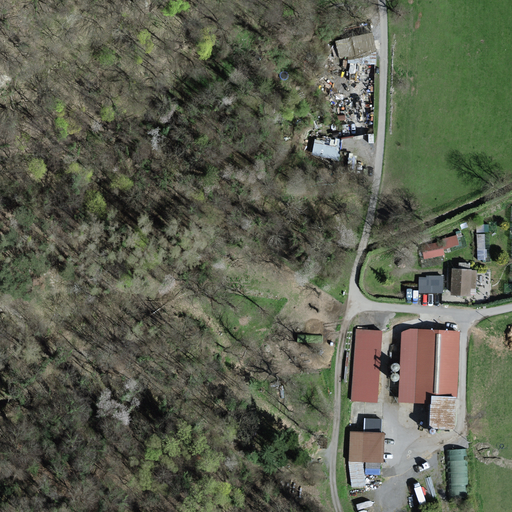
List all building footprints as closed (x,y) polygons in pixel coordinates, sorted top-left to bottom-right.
[(332,37),(336,53),(349,51),(346,35),(332,37)] [(336,156),(339,140),(311,135),(307,150),(336,156)] [(422,255),(445,254),(444,244),(458,244),(458,236),(421,237),(422,255)] [(472,272),(454,271),(454,294),(472,295),(472,272)] [(444,273),(418,273),(418,290),(443,290),(444,273)] [(462,327),(402,324),(398,399),(432,401),(430,425),(457,427),(462,327)] [(382,328),(355,327),(351,398),(379,400),(382,328)] [(384,433),(352,433),(352,459),(384,459),(384,433)] [(465,446),(448,447),(449,492),(466,491),(465,446)]
